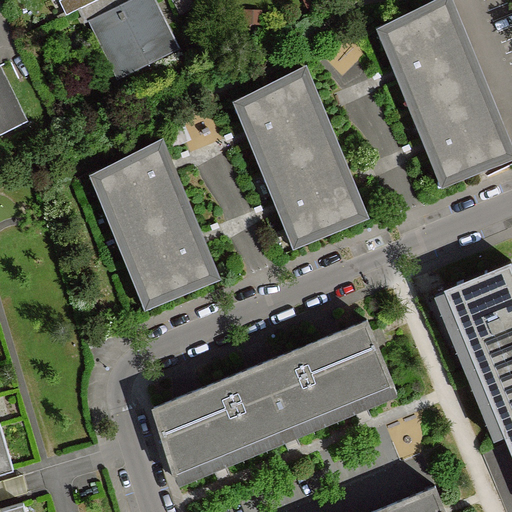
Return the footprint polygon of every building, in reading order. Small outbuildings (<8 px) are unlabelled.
[(81,8),(97,0),(60,0),(59,1),(66,15),(81,8)] [(97,17),(130,0),(129,0),(97,0),(81,8),(88,22),(97,17)] [(177,50),(152,0),(130,0),(97,17),(126,76),(177,50)] [(415,110),(485,81),(452,0),(440,0),(382,29),(396,65),(401,77),(415,110)] [(266,171),(336,142),(306,68),(239,103),(249,129),(255,142),(266,171)] [(0,76),(0,134),(23,123),(4,84),(0,76)] [(511,154),(511,147),(485,81),(415,110),(425,136),(431,150),(445,183),(511,154)] [(95,175),(118,231),(187,203),(163,141),(95,175)] [(366,215),(336,142),(266,171),(278,200),(283,213),(296,244),(366,215)] [(218,276),(187,203),(118,231),(149,305),(218,276)] [(491,403),(511,394),(511,266),(446,294),(491,403)] [(367,320),(296,349),(322,412),(394,382),(367,320)] [(296,349),(227,378),(252,441),(322,412),(296,349)] [(227,378),(155,408),(176,471),(252,441),(227,378)] [(511,394),(491,403),(511,455),(511,394)] [(0,473),(14,469),(0,419),(0,473)] [(0,499),(28,490),(23,474),(0,481),(0,499)] [(371,511),(447,511),(437,485),(371,511)] [(0,511),(27,511),(24,503),(0,509),(0,511)]
